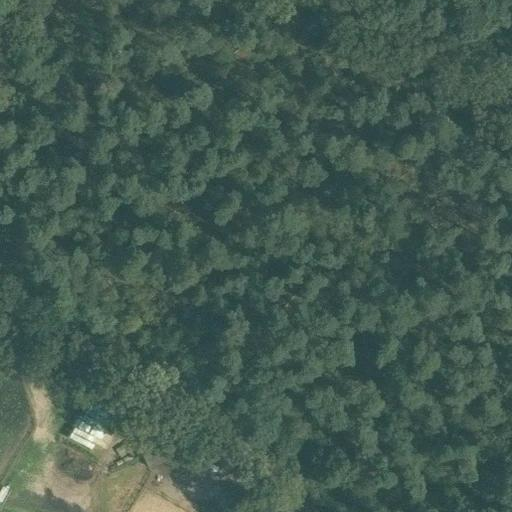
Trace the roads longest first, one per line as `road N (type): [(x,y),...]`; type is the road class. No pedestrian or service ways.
road 1 (track): [(312,511),(211,428),(33,310),(13,310),(0,324)]
road 2 (track): [(511,108),(348,0)]
